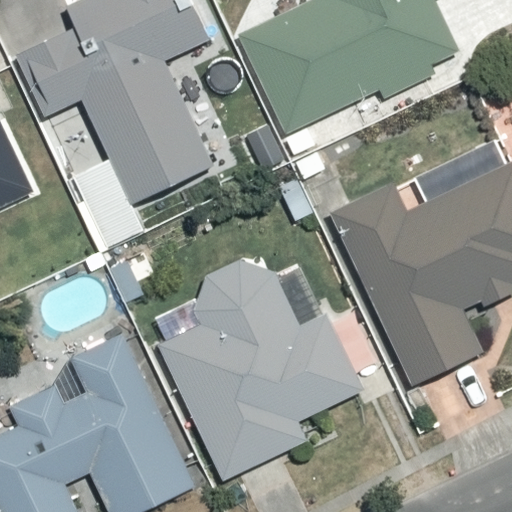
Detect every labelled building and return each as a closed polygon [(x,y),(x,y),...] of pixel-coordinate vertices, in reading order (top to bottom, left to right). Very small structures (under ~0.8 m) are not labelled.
[(93,97),(120,156),(78,176),(91,203),(83,207),(100,243),(115,236),(121,249),(157,232),(147,210),(220,176),(171,70),(221,47),(198,0),(96,0),(78,9),(88,30),(38,54),(65,112),(93,97)] [(316,0),(248,34),(293,124),(366,88),(377,111),(448,75),(441,61),(466,48),(442,0),(316,0)] [(0,209),(42,188),(0,106),(0,209)] [(340,217),(416,381),(488,347),(474,318),(511,300),(511,175),(419,218),(405,188),(340,217)] [(171,346),(231,479),(318,441),(308,422),(375,388),(337,313),(307,328),(281,278),(253,260),(213,280),(203,306),(213,327),(171,346)] [(0,394),(0,423),(9,442),(0,446),(0,496),(7,511),(91,511),(79,485),(102,474),(120,511),(173,511),(208,496),(131,332),(79,356),(96,393),(75,403),(65,383),(22,404),(14,387),(0,394)]
